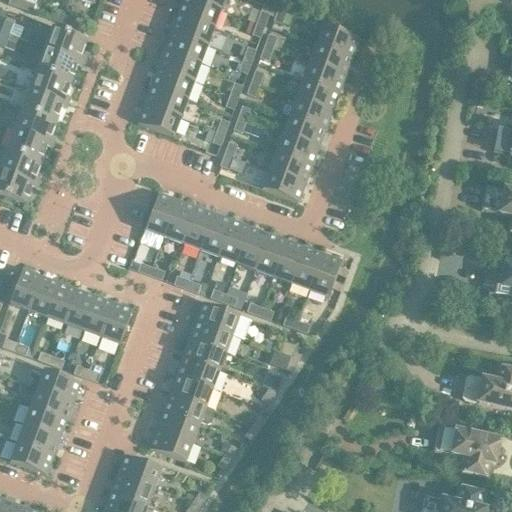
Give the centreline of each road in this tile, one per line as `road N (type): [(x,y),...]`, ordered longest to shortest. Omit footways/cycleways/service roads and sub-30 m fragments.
road 1 (residential): [(396,324),(423,281),(476,0)]
road 2 (residential): [(125,164),(307,231),(349,120)]
road 3 (residential): [(79,509),(154,302),(86,278)]
road 4 (residential): [(269,508),(396,324)]
road 5 (residential): [(116,48),(131,83),(109,149),(125,164)]
road 6 (residential): [(86,278),(125,164)]
